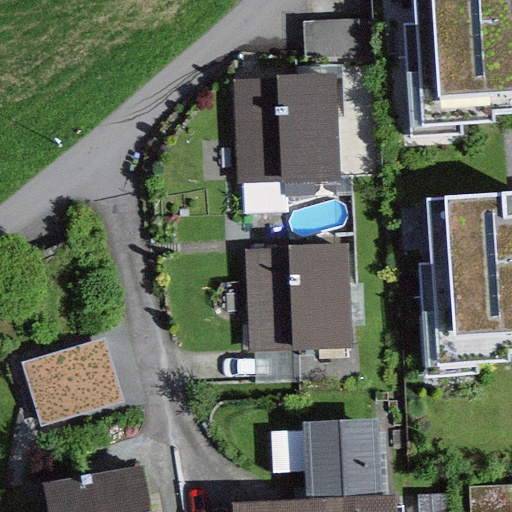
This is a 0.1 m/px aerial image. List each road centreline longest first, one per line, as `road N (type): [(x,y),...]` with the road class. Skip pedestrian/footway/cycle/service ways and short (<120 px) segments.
road 1 (residential): [(96,144),(179,449),(213,511)]
road 2 (residential): [(96,144),(262,0)]
road 3 (residential): [(0,227),(96,144)]
